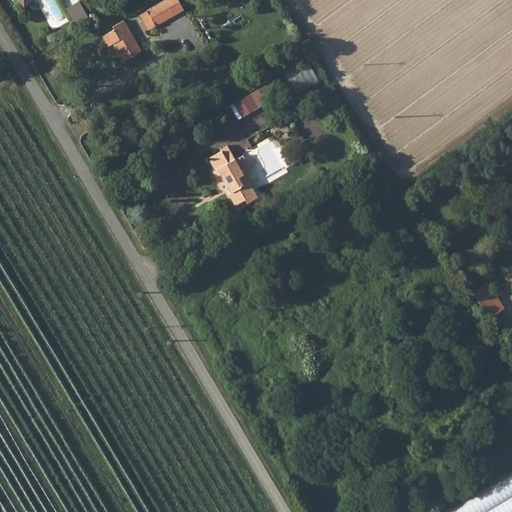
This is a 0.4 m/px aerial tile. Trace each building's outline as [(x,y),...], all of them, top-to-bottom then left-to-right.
[(158,26),(186,9),(180,0),(167,0),(149,12),(158,26)] [(68,10),(77,25),(90,17),(81,2),(68,10)] [(142,16),(151,31),(158,26),(149,12),(142,16)] [(116,44),(126,61),(143,52),(127,24),(106,36),(111,46),(116,44)] [(298,93),(321,83),(311,61),(288,72),(298,93)] [(232,104),(240,118),(273,100),(265,86),(232,104)] [(248,199),(250,202),(259,195),(253,184),(257,181),(250,170),(253,168),(245,154),(237,159),(229,144),(222,149),(223,151),(210,158),(217,169),(214,171),(223,186),(229,182),(234,191),(231,193),(238,204),(248,199)] [(488,317),(494,314),(503,308),(487,282),(472,291),(488,317)] [(492,324),(498,320),(494,314),(488,317),(492,324)] [(511,511),(511,471),(442,511),(511,511)]
